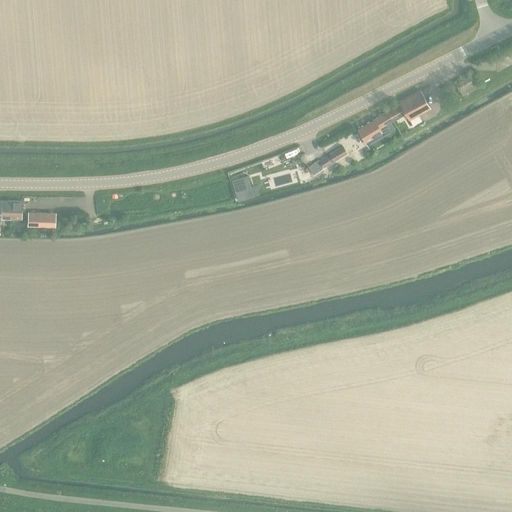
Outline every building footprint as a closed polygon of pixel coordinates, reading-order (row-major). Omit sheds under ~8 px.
[(479,87),(476,83),(470,73),(455,81),(463,96),(479,87)] [(400,104),(358,128),(365,141),(368,145),(397,128),(393,120),(406,113),(413,125),(422,120),(418,114),(430,107),(420,90),(399,102),(400,104)] [(334,161),(347,153),(342,146),(330,154),(334,161)] [(327,156),(320,161),(323,167),(331,162),(327,156)] [(248,176),(232,181),(238,200),(254,196),(251,187),(248,176)] [(21,218),(22,201),(0,200),(0,223),(1,224),(1,217),(21,218)] [(30,225),(57,226),(57,213),(30,212),(30,225)]
